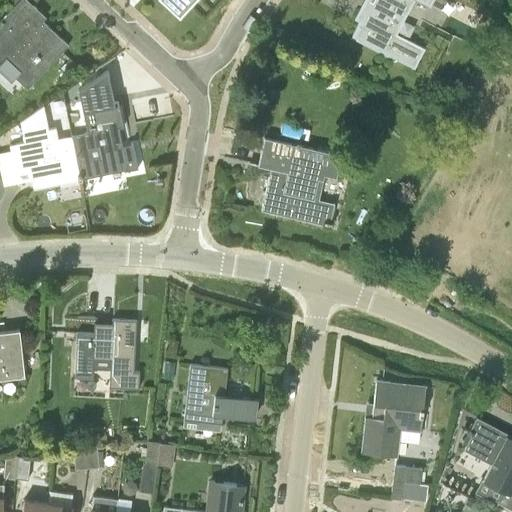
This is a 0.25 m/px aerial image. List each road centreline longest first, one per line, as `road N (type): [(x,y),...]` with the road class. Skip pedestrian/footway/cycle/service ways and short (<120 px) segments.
road 1 (residential): [(291,511),(313,277)]
road 2 (residential): [(313,277),(511,383)]
road 3 (residential): [(0,255),(168,245)]
road 4 (residential): [(168,245),(313,277)]
road 5 (residential): [(168,245),(187,102)]
road 6 (residential): [(187,102),(85,0)]
road 7 (residential): [(187,102),(207,49),(248,0)]
